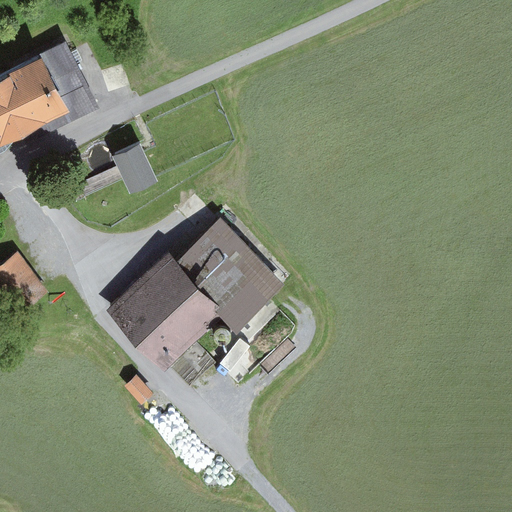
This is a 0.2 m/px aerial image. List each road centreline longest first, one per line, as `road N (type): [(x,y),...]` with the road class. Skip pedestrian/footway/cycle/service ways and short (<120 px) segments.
road 1 (track): [(0,170),(108,112),(178,96),(382,0)]
road 2 (unclassified): [(0,170),(49,220),(96,313),(237,450)]
